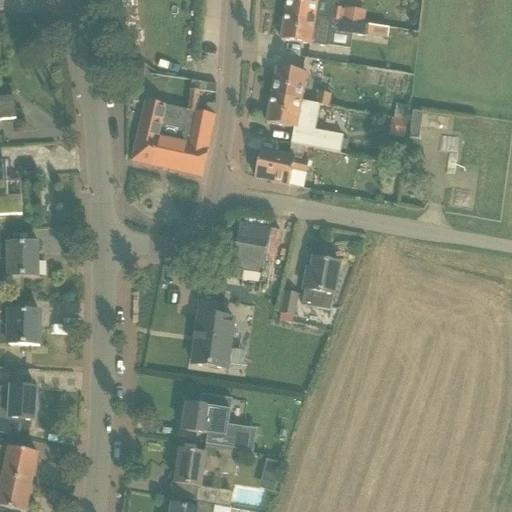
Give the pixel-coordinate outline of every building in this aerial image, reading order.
[(315,17),(315,18),(364,25),(366,12),(345,8),(344,10),(335,9),(336,0),(287,0),(285,13),(315,17)] [(315,17),(285,13),(281,41),(311,46),(328,48),(330,32),(366,38),(368,25),(364,25),(315,18),(315,17)] [(144,63),(130,63),(130,80),(144,81),(144,63)] [(276,69),(271,96),(301,102),(307,75),(276,69)] [(200,93),(190,92),(189,101),(188,111),(198,112),(200,93)] [(330,107),(332,96),(318,93),(316,105),(320,106),(330,107)] [(271,96),(266,124),(293,129),(291,146),(340,155),(343,137),(315,132),(320,106),(316,105),(301,102),(271,96)] [(0,121),(16,120),(14,99),(0,100),(0,121)] [(181,173),(187,145),(153,138),(160,106),(146,102),(133,162),(181,173)] [(202,178),(215,116),(187,111),(181,137),(189,138),(187,145),(181,173),(202,178)] [(322,127),(336,131),(340,115),(326,112),(322,127)] [(409,139),(419,140),(423,114),(413,112),(409,139)] [(404,139),(407,121),(393,119),(391,119),(388,136),(404,139)] [(289,186),(292,172),(306,175),(308,163),(295,160),(295,158),(261,151),(255,179),(289,186)] [(0,216),(22,216),(21,183),(7,184),(6,164),(0,164),(0,216)] [(381,164),(379,179),(393,181),(395,166),(381,164)] [(262,274),(270,230),(240,224),(231,268),(262,274)] [(270,230),(262,274),(261,277),(271,279),(280,232),(270,230)] [(23,279),(39,279),(39,245),(8,245),(0,245),(0,260),(8,260),(8,277),(2,277),(2,294),(23,294),(23,279)] [(330,312),(333,297),(334,297),(340,265),(314,260),(312,271),(308,270),(303,292),(304,292),(301,307),(317,310),(317,309),(330,312)] [(232,280),(242,281),(244,271),(234,270),(232,280)] [(297,296),(283,293),(279,315),(293,318),(297,296)] [(10,301),(0,300),(0,345),(40,347),(40,314),(10,314),(10,301)] [(225,369),(231,319),(197,315),(191,364),(225,369)] [(0,419),(35,422),(37,390),(11,388),(11,389),(0,388),(0,419)] [(200,408),(187,406),(183,433),(207,436),(206,446),(235,450),(238,434),(228,432),(232,400),(202,396),(200,408)] [(206,446),(205,455),(180,452),(175,485),(192,487),(190,501),(199,502),(215,505),(231,507),(233,493),(202,488),(204,471),(235,476),(239,450),(235,450),(206,446)] [(0,448),(0,478),(3,479),(31,485),(38,455),(9,449),(9,450),(0,448)] [(262,480),(277,484),(282,465),(272,462),(267,461),(262,480)] [(25,511),(31,485),(3,479),(1,493),(0,493),(0,508),(16,511),(25,511)] [(197,511),(172,507),(171,511),(214,511),(215,505),(199,502),(197,511)]
